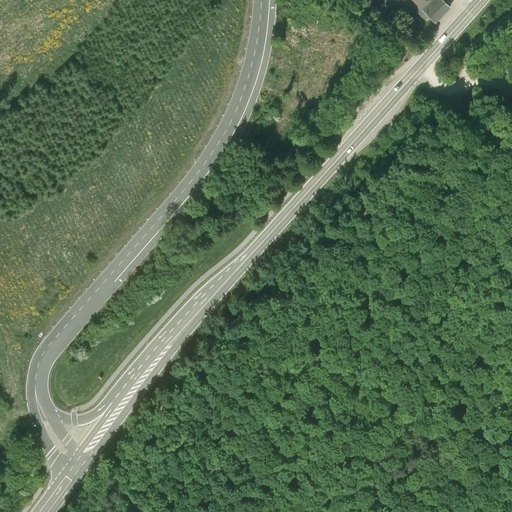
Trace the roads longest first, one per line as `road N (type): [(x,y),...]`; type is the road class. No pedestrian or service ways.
road 1 (secondary): [(479,0),(175,325),(115,407)]
road 2 (track): [(193,511),(184,417),(190,394),(358,220),(420,184),(435,144),(490,130)]
road 3 (unclassified): [(39,405),(39,359),(226,130),(252,65),(261,0)]
